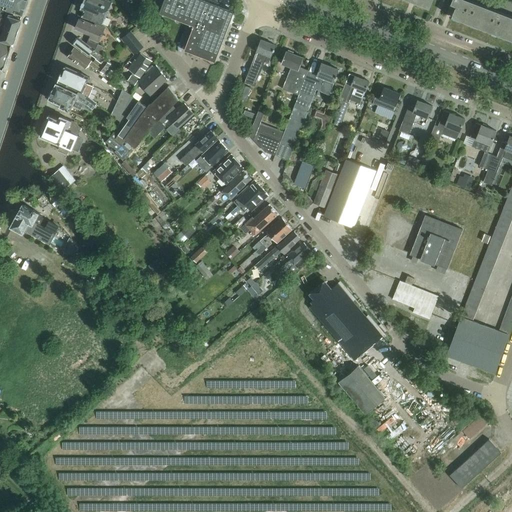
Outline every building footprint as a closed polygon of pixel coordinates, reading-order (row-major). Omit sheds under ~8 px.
[(0,0),(0,7),(22,15),(27,0),(0,0)] [(102,25),(112,2),(108,0),(83,0),(80,8),(84,10),(81,17),(82,17),(102,25)] [(230,20),(233,11),(203,0),(164,0),(160,13),(194,26),(184,50),(215,62),(230,20)] [(451,17),(511,40),(511,17),(467,0),(452,0),(449,9),(454,10),(451,17)] [(13,17),(14,15),(8,13),(7,15),(0,12),(0,40),(12,44),(20,20),(13,17)] [(87,44),(100,54),(103,47),(98,45),(105,28),(96,24),(95,25),(80,19),(75,31),(90,38),(88,42),(87,44)] [(121,39),(133,55),(144,47),(131,31),(121,39)] [(87,44),(78,37),(73,44),(89,56),(91,53),(97,58),(96,59),(94,62),(99,65),(100,66),(105,60),(106,58),(100,54),(87,44)] [(269,63),(271,57),(274,51),(275,49),(274,49),(276,45),(261,39),(256,51),(257,51),(245,82),(255,86),(265,62),(269,63)] [(0,69),(3,71),(11,47),(0,43),(0,69)] [(99,65),(94,62),(92,60),(92,61),(76,48),(69,56),(79,63),(80,62),(87,67),(89,64),(104,75),(111,65),(105,60),(100,66),(99,65)] [(298,95),(306,74),(302,73),(304,68),(299,67),(303,57),(300,56),(300,57),(298,56),(298,55),(293,53),(294,52),(288,50),(287,51),(286,51),(281,63),(291,67),(282,89),(298,95)] [(141,78),(150,63),(152,61),(141,53),(141,54),(134,64),(133,63),(129,69),(134,73),(128,81),(134,85),(140,77),(141,78)] [(308,70),(306,74),(298,95),(281,140),(275,155),(276,155),(277,154),(288,159),(288,160),(289,160),(316,90),(320,92),(323,85),(324,81),(333,84),(333,83),(335,83),(337,77),(336,76),(338,69),(321,62),(320,65),(322,66),(321,68),(319,67),(316,75),(308,72),(309,71),(308,70)] [(150,96),(167,80),(156,65),(154,68),(152,66),(145,72),(146,74),(139,81),(150,96)] [(86,96),(89,97),(93,87),(86,84),(90,77),(67,67),(64,68),(62,73),(61,73),(58,82),(80,91),(86,96)] [(365,91),(369,81),(349,73),(340,98),(349,102),(352,94),(362,98),(364,91),(365,91)] [(86,96),(80,91),(78,93),(57,84),(54,89),(76,99),(84,104),(93,110),(97,104),(90,98),(89,97),(86,96)] [(149,104),(138,119),(123,140),(134,149),(136,150),(149,134),(159,120),(170,109),(178,99),(179,100),(180,99),(179,98),(174,92),(173,92),(171,88),(169,85),(168,86),(169,86),(153,101),(149,104)] [(399,97),(400,95),(399,95),(400,93),(384,87),(379,99),(376,97),(373,103),(393,111),(398,97),(399,97)] [(81,111),(84,104),(76,99),(54,89),(50,99),(62,105),(61,107),(70,112),(71,111),(73,107),(81,111)] [(132,95),(123,89),(121,95),(129,101),(132,95)] [(111,115),(119,121),(129,101),(121,95),(111,115)] [(123,140),(138,119),(137,118),(146,106),(132,95),(129,101),(119,121),(121,122),(118,128),(123,132),(120,136),(119,138),(123,140)] [(432,107),(433,106),(424,102),(424,103),(418,100),(417,99),(414,108),(409,106),(399,130),(409,134),(416,114),(427,118),(432,106),(432,107)] [(343,101),(339,110),(345,113),(348,103),(343,101)] [(173,112),(170,109),(159,120),(149,134),(156,139),(166,126),(164,124),(170,117),(179,128),(194,114),(184,102),(173,112)] [(456,139),(465,118),(444,110),(438,126),(444,128),(442,134),(456,139)] [(337,115),(334,124),(339,126),(343,117),(337,115)] [(72,149),(81,128),(75,122),(61,116),(60,120),(50,116),(41,136),(62,145),(59,150),(67,153),(70,148),(72,149)] [(496,130),(476,123),(470,137),(475,139),(472,146),(485,151),(485,152),(487,153),(496,130)] [(187,166),(217,137),(211,130),(197,144),(181,159),(187,166)] [(265,151),(275,155),(281,140),(257,131),(254,139),(265,151)] [(125,159),(134,149),(123,140),(119,138),(120,136),(114,132),(106,142),(118,150),(117,152),(125,159)] [(511,136),(510,136),(507,143),(502,142),(497,156),(484,152),(479,166),(488,169),(483,182),(492,185),(506,150),(511,151),(511,137),(510,137),(511,136)] [(212,165),(228,150),(219,139),(203,155),(206,158),(205,159),(207,162),(208,160),(212,165)] [(451,156),(458,158),(464,142),(457,140),(451,156)] [(191,148),(187,143),(179,151),(183,155),(191,148)] [(311,165),(314,157),(303,152),(300,160),(311,165)] [(226,184),(243,167),(231,154),(214,171),(226,184)] [(354,227),(376,170),(346,159),(324,215),(354,227)] [(173,172),(169,167),(158,177),(162,182),(173,172)] [(61,192),(71,184),(59,170),(49,178),(61,192)] [(236,192),(251,179),(243,170),(222,190),(232,200),(238,194),(236,192)] [(318,191),(313,203),(325,208),(339,175),(326,170),(322,179),(318,177),(313,189),(318,191)] [(463,177),(460,176),(456,185),(469,190),(474,177),(464,173),(463,177)] [(249,197),(260,186),(255,180),(238,196),(236,198),(237,199),(234,202),(238,206),(240,209),(251,199),(249,197)] [(268,194),(260,186),(249,197),(251,199),(240,209),(244,212),(249,207),(251,210),(268,194)] [(306,193),(303,198),(309,206),(313,203),(313,201),(306,193)] [(73,258),(78,247),(73,240),(73,239),(57,230),(59,226),(48,220),(50,217),(45,214),(44,216),(39,214),(40,212),(35,209),(34,208),(33,210),(23,204),(11,227),(20,233),(24,232),(28,234),(29,232),(64,252),(64,257),(73,258)] [(253,237),(278,213),(271,205),(270,206),(269,204),(254,218),(252,217),(245,224),(252,232),(250,233),(253,237)] [(502,210),(511,214),(511,207),(504,204),(502,209),(501,209),(501,210),(502,210)] [(499,215),(511,220),(511,218),(511,214),(502,210),(499,215)] [(447,268),(462,229),(425,215),(410,254),(420,258),(420,260),(434,265),(434,263),(447,268)] [(509,226),(511,220),(499,215),(497,221),(509,226)] [(253,248),(256,251),(287,223),(282,217),(267,230),(271,234),(267,238),(266,236),(253,248)] [(495,226),(507,231),(509,226),(497,221),(497,222),(495,226)] [(292,229),(287,223),(256,251),(259,255),(272,243),(271,242),(274,238),(277,243),(292,229)] [(493,232),(505,237),(507,231),(495,226),(495,227),(494,228),(495,228),(493,232)] [(290,247),(300,238),(294,231),(256,266),(261,271),(276,257),(282,251),(285,254),(290,250),(290,247)] [(491,238),(503,242),(505,237),(493,232),(491,238)] [(488,243),(490,235),(485,233),(482,241),(488,243)] [(489,243),(501,248),(503,242),(491,238),(490,238),(490,239),(489,243)] [(196,263),(211,250),(205,243),(191,256),(196,263)] [(294,264),(310,249),(304,243),(294,251),(292,251),(287,256),(290,260),(282,267),(290,276),(298,268),(294,264)] [(487,249),(499,254),(501,248),(489,243),(487,249)] [(240,252),(234,245),(226,253),(231,259),(240,252)] [(485,254),(497,259),(499,254),(487,249),(486,250),(486,251),(485,254)] [(484,255),(484,256),(482,260),(494,265),(497,259),(485,254),(484,255)] [(166,271),(158,259),(148,265),(157,278),(166,271)] [(492,270),(494,265),(482,260),(480,265),(492,270)] [(196,266),(207,280),(213,275),(202,261),(196,266)] [(88,262),(80,271),(87,277),(95,269),(88,262)] [(478,271),(490,276),(492,270),(480,265),(480,266),(478,271)] [(476,276),(488,281),(490,276),(478,271),(476,275),(476,276)] [(430,319),(432,315),(439,296),(411,285),(414,278),(407,275),(404,282),(397,279),(390,298),(412,307),(410,311),(430,319)] [(474,282),(486,287),(488,281),(476,276),(475,280),(474,280),(474,281),(474,282)] [(354,360),(382,336),(338,283),(331,289),(325,281),(309,294),(314,299),(310,302),(313,305),(309,307),(354,360)] [(484,292),(486,287),(474,282),(472,288),(484,292)] [(263,291),(256,283),(252,287),(259,295),(263,291)] [(470,293),(482,298),(484,292),(472,288),(471,291),(470,291),(470,292),(470,293)] [(468,299),(480,303),(482,298),(470,293),(468,299)] [(465,304),(477,309),(480,303),(468,299),(467,301),(466,301),(466,302),(465,304)] [(463,310),(475,315),(477,309),(465,304),(465,306),(464,306),(464,307),(463,310)] [(462,312),(463,312),(461,315),(473,320),(475,315),(463,310),(463,311),(462,311),(462,312)] [(446,355),(494,373),(509,333),(500,330),(473,320),(461,315),(446,355)] [(502,325),(511,328),(511,325),(511,322),(503,320),(502,325)] [(509,333),(511,328),(502,325),(500,330),(509,333)] [(385,397),(358,366),(338,382),(365,414),(385,397)] [(478,417),(485,425),(489,421),(482,414),(478,417)] [(478,417),(474,420),(482,428),(485,425),(478,417)] [(471,424),(478,432),(482,428),(474,420),(471,424)] [(478,432),(471,424),(467,427),(474,435),(478,432)] [(58,432),(62,428),(61,427),(49,438),(50,438),(53,443),(61,436),(58,432)] [(463,431),(470,438),(474,435),(467,427),(463,431)] [(462,488),(501,452),(489,439),(450,475),(462,488)]
